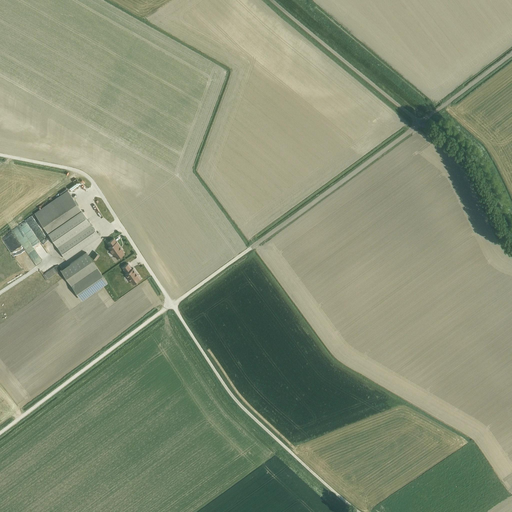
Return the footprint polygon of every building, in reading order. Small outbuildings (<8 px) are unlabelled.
[(34,213),(66,259),(100,236),(99,235),(101,234),(99,232),(97,233),(68,190),(34,213)] [(26,220),(16,227),(19,233),(23,231),(30,242),(37,238),(26,220)] [(114,238),(107,243),(110,246),(108,247),(114,256),(114,255),(117,259),(125,254),(122,250),(117,241),(116,242),(114,238)] [(61,270),(82,300),(108,283),(87,252),(61,270)] [(128,263),(122,268),(126,273),(125,274),(130,281),(133,285),(141,279),(138,275),(133,268),(132,269),(128,263)] [(47,280),(60,270),(56,265),(43,275),(47,280)]
